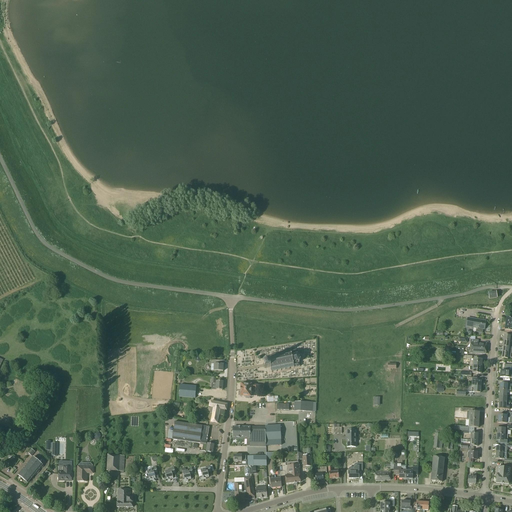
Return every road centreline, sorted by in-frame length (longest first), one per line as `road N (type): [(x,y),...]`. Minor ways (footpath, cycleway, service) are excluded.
road 1 (unclassified): [(231,297),(108,278),(55,250),(37,235),(0,158)]
road 2 (unclassified): [(231,297),(348,310),(511,287)]
road 3 (residential): [(484,496),(496,313),(511,290)]
road 4 (residential): [(218,490),(231,392),(231,297)]
